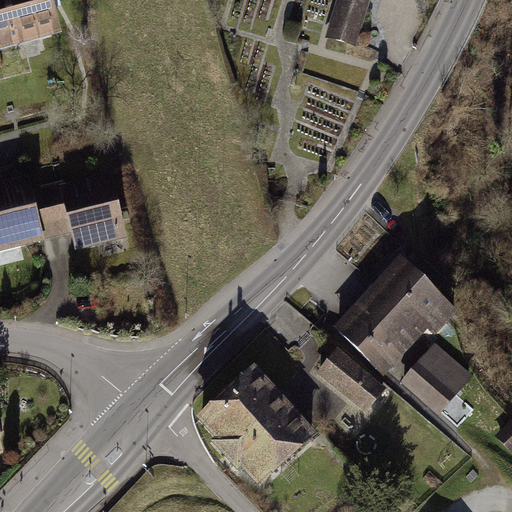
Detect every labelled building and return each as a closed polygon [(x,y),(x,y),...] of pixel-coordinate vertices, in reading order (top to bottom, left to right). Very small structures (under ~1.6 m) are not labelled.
[(54,0),(0,0),(0,66),(68,47),(54,0)] [(338,0),(326,38),(356,48),(371,0),(338,0)] [(37,188),(0,198),(0,253),(3,263),(75,243),(81,267),(129,254),(111,188),(42,207),(37,188)] [(401,256),(334,326),(386,375),(430,329),(437,335),(460,311),(401,256)] [(475,375),(437,342),(402,383),(440,416),(475,375)] [(339,348),(319,373),(367,412),(387,387),(339,348)] [(255,366),(196,419),(215,440),(211,443),(237,472),(241,469),(260,489),(318,435),(255,366)] [(511,419),(496,436),(511,451),(511,419)]
